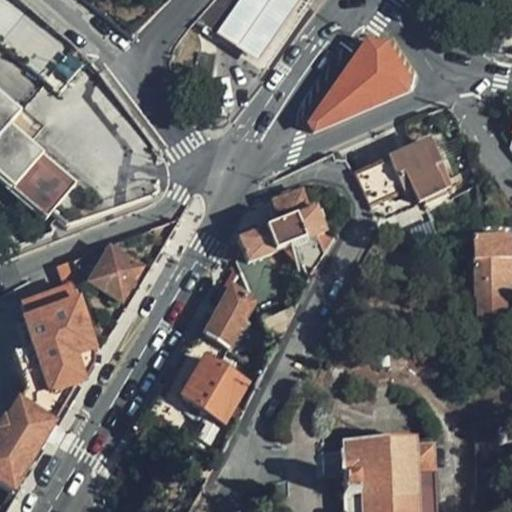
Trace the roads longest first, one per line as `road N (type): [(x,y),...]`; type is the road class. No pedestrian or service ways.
road 1 (residential): [(251,511),(242,461),(250,414),(352,239),(357,212),(337,180),(322,176),(261,194),(233,189)]
road 2 (primary): [(52,511),(233,189)]
road 3 (residential): [(242,160),(298,150),(417,101),(454,70)]
road 4 (residential): [(202,172),(160,210),(0,277)]
road 5 (primary): [(242,160),(262,120),(353,0)]
road 6 (unclassified): [(202,172),(130,70)]
road 7 (residential): [(454,70),(480,136),(511,178)]
